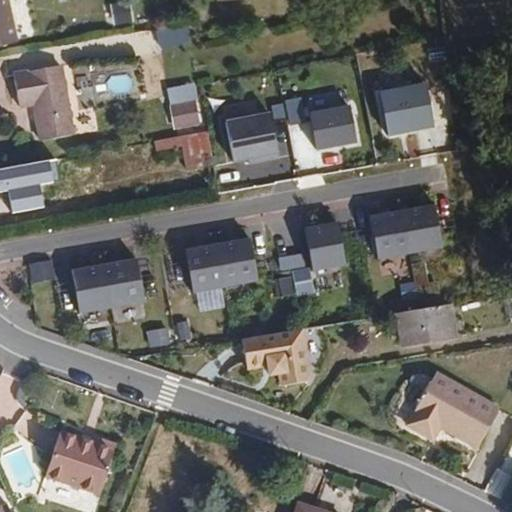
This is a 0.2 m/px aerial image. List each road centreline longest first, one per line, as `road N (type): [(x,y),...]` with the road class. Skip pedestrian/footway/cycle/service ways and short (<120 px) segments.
road 1 (residential): [(0,259),(460,166)]
road 2 (residential): [(412,481),(26,343)]
